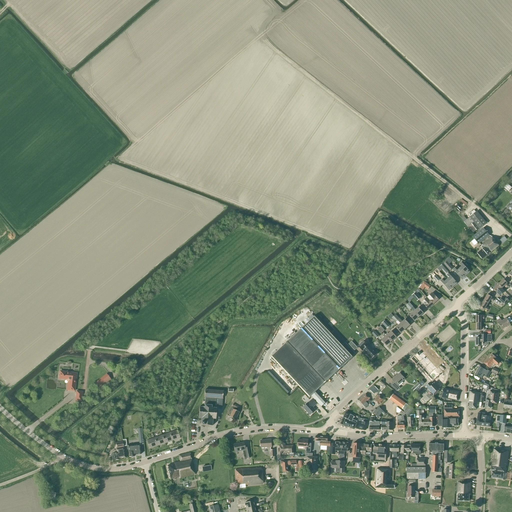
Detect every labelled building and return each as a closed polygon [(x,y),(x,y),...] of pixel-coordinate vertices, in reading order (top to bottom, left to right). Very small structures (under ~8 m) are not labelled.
[(486,224),(477,212),(464,222),(468,227),(473,233),(474,232),(478,229),(479,228),(479,229),(486,224)] [(487,237),(488,239),(481,245),(482,246),(480,248),(482,250),(477,254),(482,259),(491,251),(492,252),(499,246),(492,237),(489,235),(483,228),(480,231),(476,234),(472,237),(478,244),(487,237)] [(444,264),(450,271),(453,268),(447,262),(444,264)] [(470,272),(461,262),(460,264),(462,267),(459,269),(466,276),(470,272)] [(447,274),(450,271),(444,264),(440,267),(447,274)] [(461,279),(466,276),(459,269),(457,271),(455,268),(453,270),(461,279)] [(449,278),(447,280),(453,287),(457,283),(449,274),(447,275),(449,278)] [(449,291),(453,287),(447,280),(444,282),(442,279),(440,281),(449,291)] [(503,280),(498,284),(502,288),(505,285),(507,288),(509,286),(507,284),(507,283),(503,280)] [(502,288),(498,284),(493,289),(499,296),(504,291),(502,288)] [(417,301),(420,298),(415,292),(412,295),(417,301)] [(430,301),(433,305),(438,300),(435,296),(432,293),(430,295),(427,298),(430,301)] [(487,295),(483,301),(488,304),(490,300),(493,302),(494,299),(492,298),(492,297),(487,295)] [(433,305),(430,301),(427,298),(422,302),(428,309),(433,305)] [(486,307),(488,304),(483,301),(480,307),(484,310),(484,309),(487,311),(488,309),(486,307)] [(418,308),(414,312),(419,317),(423,313),(418,308)] [(419,317),(414,312),(412,313),(409,316),(414,321),(419,317)] [(395,315),(394,316),(405,329),(410,325),(405,320),(402,322),(400,319),(399,319),(395,315)] [(401,333),(405,329),(394,316),(392,318),(399,325),(396,328),(401,333)] [(310,397),(353,357),(352,357),(355,354),(345,342),(345,343),(342,346),(336,339),(314,317),(272,357),(310,397)] [(510,323),(506,318),(502,321),(500,319),(496,321),(502,330),(510,325),(510,323)] [(382,323),(387,329),(390,326),(385,320),(382,323)] [(388,334),(386,336),(391,342),(396,337),(391,332),(388,334)] [(385,337),(381,340),(387,346),(391,342),(386,336),(385,334),(383,336),(385,337)] [(482,338),(476,338),(476,345),(481,345),(481,340),(487,340),(487,337),(489,337),(489,334),(484,334),(484,337),(482,337),(482,338)] [(339,336),(336,339),(342,346),(345,343),(339,336)] [(349,344),(351,346),(355,351),(357,348),(351,341),(349,344)] [(377,354),(365,342),(359,347),(362,351),(363,350),(366,353),(366,354),(367,355),(368,356),(371,359),(372,359),(373,358),(374,358),(374,357),(377,354)] [(422,352),(419,355),(417,353),(411,359),(432,382),(430,383),(426,386),(433,394),(444,385),(441,382),(444,379),(442,378),(444,375),(444,373),(439,367),(437,369),(422,352)] [(496,359),(492,354),(484,363),(489,368),(494,363),(497,365),(500,362),(496,359)] [(479,367),(475,375),(482,378),(484,374),(485,375),(484,376),(487,378),(491,372),(488,370),(487,371),(479,367)] [(67,390),(74,391),(77,374),(70,373),(69,372),(67,372),(66,372),(60,372),(59,379),(67,380),(68,381),(67,390)] [(398,386),(405,379),(400,373),(392,380),(395,384),(393,386),(397,391),(400,388),(398,386)] [(94,384),(99,390),(111,380),(106,374),(94,384)] [(442,397),(457,401),(459,392),(450,389),(450,390),(444,389),(442,397)] [(204,425),(212,426),(212,421),(214,422),(215,420),(216,408),(215,408),(215,404),(218,404),(218,406),(219,407),(222,407),(223,392),(204,390),(204,398),(205,398),(204,407),(202,407),(199,407),(198,418),(199,418),(199,421),(201,421),(201,422),(201,425),(204,425)] [(489,400),(486,399),(485,407),(491,408),(491,403),(497,404),(499,392),(490,390),(489,400)] [(480,393),(469,391),(468,402),(469,402),(469,408),(476,409),(477,404),(479,404),(480,393)] [(365,394),(359,401),(366,408),(371,402),(369,400),(370,399),(365,394)] [(404,410),(408,405),(393,394),(389,399),(404,410)] [(374,400),(379,405),(384,400),(379,395),(374,400)] [(303,407),(310,415),(315,410),(313,408),(314,406),(318,410),(320,408),(317,404),(313,399),(303,407)] [(503,408),(511,409),(511,400),(505,400),(503,408)] [(233,409),(233,408),(238,410),(239,407),(233,404),(229,412),(230,413),(228,416),(235,420),(239,412),(233,409)] [(405,414),(408,416),(414,409),(409,406),(405,411),(403,413),(405,414)] [(444,417),(447,417),(459,417),(460,409),(452,409),(452,406),(448,406),(448,407),(444,407),(444,417)] [(379,407),(376,410),(373,413),(378,417),(381,414),(384,411),(379,407)] [(419,426),(429,426),(428,417),(424,417),(424,416),(424,413),(422,413),(422,411),(417,411),(417,416),(419,416),(419,426)] [(343,417),(343,418),(340,424),(354,429),(356,424),(357,421),(353,420),(354,416),(346,412),(343,417)] [(476,425),(490,427),(491,417),(484,416),(485,413),(478,413),(476,425)] [(459,417),(447,417),(447,419),(442,419),(442,415),(438,415),(438,426),(442,426),(442,428),(452,428),(452,426),(458,426),(458,420),(459,420),(459,417)] [(356,429),(365,431),(367,420),(358,418),(356,429)] [(381,425),(381,430),(392,430),(392,422),(387,422),(387,420),(381,420),(381,424),(386,425),(381,425)] [(374,422),(373,422),(373,423),(373,424),(369,424),(369,430),(380,430),(380,426),(380,422),(374,422)] [(177,430),(169,433),(172,441),(180,438),(177,430)] [(165,444),(172,441),(169,433),(162,436),(165,444)] [(157,446),(165,444),(162,436),(154,438),(157,446)] [(330,446),(330,444),(330,442),(328,442),(328,437),(316,436),(315,443),(320,443),(320,446),(327,446),(330,446)] [(149,449),(157,446),(154,438),(146,441),(149,449)] [(272,447),(271,439),(267,440),(260,441),(261,448),(272,447)] [(304,440),(298,440),(297,447),(306,447),(306,451),(311,451),(311,445),(308,445),(308,440),(304,440)] [(113,455),(112,455),(113,460),(126,458),(124,447),(123,447),(122,442),(116,443),(117,448),(116,449),(116,453),(113,454),(113,455)] [(330,446),(330,452),(330,455),(335,455),(336,451),(338,451),(338,455),(340,455),(341,456),(342,443),(336,442),(336,444),(330,444),(330,446)] [(233,445),(235,452),(242,451),(244,459),(250,458),(248,447),(244,448),(243,443),(233,445)] [(360,458),(360,456),(361,451),(361,444),(353,443),(352,458),(360,458)] [(432,456),(432,472),(437,472),(438,460),(438,456),(437,456),(437,452),(438,452),(438,443),(429,443),(429,452),(432,452),(432,456)] [(281,446),(280,446),(280,452),(289,451),(290,457),(294,456),(293,446),(285,446),(285,444),(281,444),(281,446)] [(361,444),(361,451),(360,456),(365,457),(365,455),(370,456),(370,455),(371,455),(371,452),(371,445),(361,444)] [(411,444),(411,446),(411,451),(413,451),(413,454),(416,454),(417,455),(420,455),(420,454),(421,451),(420,451),(420,445),(411,444)] [(141,455),(139,445),(126,446),(127,450),(128,449),(129,457),(134,457),(134,455),(141,455)] [(387,446),(374,445),(373,452),(377,453),(377,457),(377,459),(382,459),(386,460),(387,446)] [(397,452),(399,452),(399,446),(390,446),(390,452),(392,452),(392,455),(393,455),(393,457),(397,458),(397,455),(396,455),(397,452)] [(411,451),(411,446),(401,446),(401,456),(399,456),(399,460),(403,461),(404,454),(406,454),(408,455),(408,452),(411,452),(411,451)] [(491,469),(492,470),(491,471),(492,471),(491,478),(502,479),(503,480),(505,480),(506,480),(506,474),(503,473),(505,473),(506,466),(507,466),(509,451),(493,449),(491,469)] [(195,475),(190,453),(179,455),(180,461),(174,463),(174,464),(168,465),(170,479),(179,477),(179,478),(195,475)] [(307,466),(308,472),(317,472),(317,465),(318,465),(318,457),(307,458),(307,461),(306,461),(306,466),(307,466)] [(282,466),(283,472),(288,472),(288,466),(289,466),(289,461),(281,462),(281,466),(282,466)] [(335,473),(340,473),(344,473),(344,461),(336,461),(335,473)] [(446,468),(446,472),(449,472),(449,474),(455,474),(456,465),(449,464),(449,468),(446,468)] [(235,469),(237,485),(245,484),(245,485),(263,484),(261,468),(235,469)] [(407,468),(407,479),(425,479),(425,468),(407,468)] [(376,470),(376,472),(375,488),(395,488),(395,483),(390,482),(391,471),(376,470)] [(471,483),(457,482),(456,494),(458,494),(458,501),(469,501),(469,495),(471,495),(471,483)] [(418,501),(418,494),(415,494),(415,486),(408,486),(408,497),(414,497),(414,501),(418,501)] [(215,511),(219,511),(218,505),(214,506),(213,502),(206,503),(207,508),(208,507),(209,511),(215,511)]
